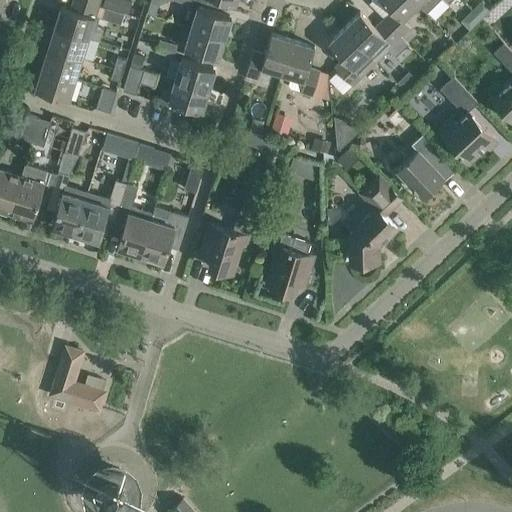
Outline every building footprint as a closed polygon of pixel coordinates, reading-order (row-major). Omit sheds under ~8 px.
[(55,25),(88,36),(100,39),(104,28),(97,26),(99,17),(95,16),(99,3),(88,0),(73,0),(71,7),(64,5),(62,11),(60,10),(55,25)] [(130,0),(104,0),(103,5),(125,11),(128,12),(131,0),(130,0)] [(384,0),(393,9),(384,17),(403,37),(404,36),(412,28),(402,18),(418,3),(415,0),(384,0)] [(416,0),(427,11),(438,0),(446,0),(448,2),(450,0),(416,0)] [(481,0),(461,20),(469,29),(492,8),(484,0),(481,0)] [(150,1),(147,11),(156,14),(160,4),(150,1)] [(198,5),(191,26),(225,36),(230,21),(228,20),(230,14),(198,5)] [(360,10),(344,26),(369,51),(378,61),(390,49),(396,55),(409,43),(410,42),(404,36),(403,37),(384,17),(376,26),(360,10)] [(55,25),(49,46),(82,57),(88,36),(55,25)] [(225,36),(191,26),(185,47),(217,57),(218,51),(220,52),(225,36)] [(369,51),(344,26),(328,42),(344,57),(335,66),(353,85),(378,61),(369,51)] [(262,66),(283,72),(293,38),(272,32),(265,53),(253,49),(246,73),(258,77),(262,66)] [(293,38),(283,72),(291,74),(289,83),(291,87),(313,94),(320,69),(308,66),(315,45),(293,38)] [(159,39),(158,44),(176,50),(177,44),(159,39)] [(494,51),(511,70),(511,49),(504,41),(494,51)] [(158,44),(156,49),(174,55),(176,50),(158,44)] [(49,46),(42,67),(76,77),(82,57),(49,46)] [(134,52),(130,64),(142,67),(145,55),(134,52)] [(118,56),(114,67),(123,70),(127,59),(118,56)] [(182,57),(175,78),(209,88),(214,73),(212,72),(214,67),(182,57)] [(142,67),(130,64),(123,89),(136,93),(144,68),(142,67)] [(76,77),(42,67),(37,82),(39,83),(37,88),(69,98),(76,77)] [(123,70),(114,67),(111,77),(120,80),(123,70)] [(440,87),(464,113),(442,133),(469,161),(495,136),(470,109),(478,101),(453,74),(440,87)] [(209,88),(175,78),(172,90),(163,87),(159,100),(168,103),(170,100),(200,109),(202,103),(204,104),(209,88)] [(511,78),(491,98),(499,106),(511,119),(511,78)] [(96,107),(110,111),(117,90),(103,86),(96,107)] [(10,121),(23,125),(26,114),(13,110),(10,121)] [(20,137),(32,141),(39,116),(27,113),(20,137)] [(39,116),(32,141),(44,145),(52,120),(39,116)] [(73,126),(65,150),(78,155),(86,130),(73,126)] [(417,149),(398,167),(414,184),(412,185),(416,190),(418,188),(423,194),(443,176),(445,178),(458,166),(424,131),(412,142),(417,149)] [(359,135),(352,141),(359,148),(366,142),(359,135)] [(88,191),(75,232),(98,239),(105,215),(115,218),(127,181),(139,143),(130,140),(125,155),(129,157),(122,180),(116,178),(110,198),(88,191)] [(349,145),(337,156),(347,167),(360,156),(349,145)] [(44,182),(54,185),(58,172),(25,162),(22,173),(10,211),(33,218),(44,182)] [(185,187),(196,190),(203,167),(192,163),(185,187)] [(0,208),(10,211),(22,173),(0,166),(0,208)] [(58,172),(54,185),(50,198),(60,201),(52,225),(75,232),(88,191),(66,184),(70,173),(58,169),(58,172)] [(350,232),(350,240),(351,260),(379,259),(378,244),(397,226),(384,213),(401,197),(379,174),(361,191),(372,202),(354,219),(359,224),(350,232)] [(118,245),(141,252),(154,211),(132,204),(138,185),(127,181),(115,218),(125,221),(118,245)] [(154,211),(141,252),(164,259),(171,235),(181,239),(189,214),(177,210),(170,208),(156,204),(154,211)] [(341,205),(329,205),(329,221),(342,221),(341,205)] [(209,265),(233,273),(242,244),(247,246),(254,223),(236,217),(233,229),(209,221),(199,251),(211,255),(209,265)] [(277,230),(270,253),(275,255),(266,283),(291,291),(294,281),(306,285),(315,255),(308,252),(311,241),(277,230)] [(52,392),(80,401),(99,407),(104,391),(84,385),(83,389),(72,386),(83,350),(66,345),(61,364),(52,392)] [(94,482),(93,486),(94,490),(95,494),(98,497),(100,500),(104,502),(108,503),(111,504),(115,504),(119,503),(123,501),(126,498),(128,495),(130,492),(131,488),(131,484),(131,480),(129,476),(127,473),(124,470),(121,468),(117,467),(113,466),(109,466),(106,467),(102,469),(99,471),(96,475),(95,478),(94,482)] [(171,507),(175,511),(197,511),(183,497),(171,507)]
